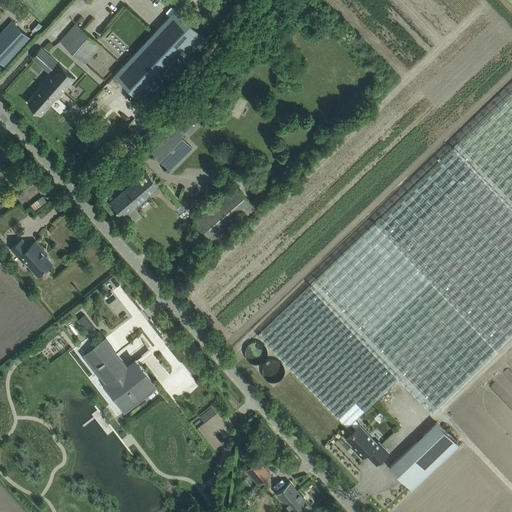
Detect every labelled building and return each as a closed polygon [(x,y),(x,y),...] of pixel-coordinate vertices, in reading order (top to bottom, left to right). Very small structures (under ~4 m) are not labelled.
[(114,75),(143,102),(205,36),(176,9),(114,75)] [(0,60),(5,65),(32,37),(13,19),(0,32),(0,60)] [(85,63),(101,46),(76,23),(60,40),(85,63)] [(41,48),(33,57),(51,73),(41,84),(43,86),(28,103),(41,114),(56,97),(57,98),(75,77),(59,63),(41,48)] [(511,336),(511,92),(310,285),(258,335),(347,428),(399,378),(433,412),(511,336)] [(117,128),(108,120),(94,134),(103,142),(117,128)] [(171,121),(146,146),(170,170),(193,148),(181,136),(183,134),(171,121)] [(232,165),(241,170),(245,162),(235,157),(232,165)] [(110,202),(123,217),(159,186),(146,171),(110,202)] [(193,220),(213,244),(255,207),(235,184),(193,220)] [(22,239),(12,248),(23,261),(25,260),(38,275),(52,263),(45,255),(46,253),(42,249),(35,241),(29,247),(22,239)] [(84,314),(78,319),(86,330),(92,325),(84,314)] [(106,338),(83,355),(105,383),(104,384),(116,400),(120,397),(128,407),(156,386),(135,359),(127,366),(106,338)] [(216,412),(211,406),(200,415),(204,421),(216,412)] [(390,466),(412,489),(458,445),(436,422),(390,466)] [(360,425),(347,438),(353,445),(353,446),(356,450),(356,451),(362,457),(366,454),(376,464),(389,452),(380,443),(376,443),(360,425)] [(86,457),(80,458),(82,468),(88,467),(86,457)] [(258,460),(247,470),(256,480),(259,478),(262,481),(270,474),(258,460)] [(306,511),(312,507),(298,491),(298,492),(289,482),(277,492),(278,493),(286,502),(285,503),(292,511),(306,511)] [(487,511),(511,511),(511,505),(503,496),(487,511)]
